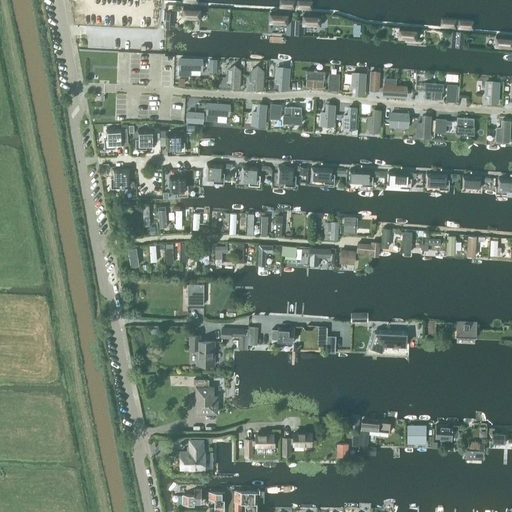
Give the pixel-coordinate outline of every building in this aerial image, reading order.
[(294,0),(280,0),(280,7),(294,8),(294,0)] [(312,1),(301,0),(297,0),(297,8),(311,9),(312,1)] [(200,19),(200,8),(183,7),(183,18),(200,19)] [(271,12),(270,23),(287,24),(287,20),(287,13),(271,12)] [(303,20),(303,25),(305,25),(320,26),(320,15),(303,14),(303,20)] [(442,18),(441,27),(455,28),(456,19),(442,18)] [(459,19),(458,28),(472,29),(473,21),(459,19)] [(287,24),(286,34),(294,35),(295,20),(287,20),(287,24)] [(295,20),(294,35),(302,35),(302,32),(303,25),(303,20),(295,20)] [(418,31),(398,29),(398,39),(417,41),(418,31)] [(457,31),(448,31),(447,47),(456,47),(457,31)] [(466,32),(457,31),(456,47),(465,48),(466,32)] [(511,39),(495,38),(494,48),(511,49),(511,39)] [(202,59),(180,59),(179,75),(189,75),(189,69),(201,69),(202,59)] [(234,66),(228,70),(227,80),(232,80),(232,88),(240,88),(241,71),(234,66)] [(255,81),(255,89),(263,89),(264,71),(258,67),(251,71),(250,81),(255,81)] [(289,68),(277,68),(275,69),(275,73),(276,74),(275,81),(280,81),(280,88),(288,89),(289,68)] [(314,71),(306,71),(306,78),(305,78),(305,79),(307,79),(306,87),(313,87),(313,88),(316,88),(316,87),(323,88),(323,80),(325,80),(325,79),(324,79),(325,72),(317,71),(314,70),(314,71)] [(379,72),(371,72),(370,90),(378,91),(379,72)] [(365,74),(352,73),(352,85),(356,86),(356,93),(364,94),(365,74)] [(339,74),(329,74),(328,90),(338,90),(339,74)] [(394,79),(385,79),(385,85),(384,85),(383,95),(406,97),(406,87),(405,86),(395,85),(395,81),(394,79)] [(490,94),(490,102),(498,102),(499,82),(486,81),(485,94),(490,94)] [(432,83),(425,82),(424,89),(424,90),(425,90),(424,98),(431,99),(434,100),(434,99),(441,99),(442,91),(443,91),(443,90),(442,90),(443,83),(436,83),(436,82),(432,82),(432,83)] [(457,85),(447,84),(446,101),(456,102),(457,85)] [(229,105),(208,103),(207,119),(210,119),(211,120),(215,121),(217,119),(217,114),(222,114),(223,115),(227,116),(229,114),(229,105)] [(281,104),(271,104),(270,118),(280,118),(281,104)] [(266,105),(258,105),(258,112),(253,112),(252,124),(265,125),(266,105)] [(335,105),(327,105),(326,112),(321,112),(321,125),(334,125),(335,105)] [(291,107),(285,106),(284,114),(283,114),(283,115),(283,122),(290,123),(294,124),(293,123),(301,124),(302,117),(302,116),(301,115),(302,107),(295,107),(295,106),(291,106),(291,107)] [(356,108),(348,108),(348,115),(344,115),(343,128),(355,129),(356,108)] [(381,111),(373,110),(372,118),(367,117),(367,127),(373,132),(380,129),(381,111)] [(203,113),(188,112),(187,122),(202,123),(203,113)] [(408,114),(391,113),(390,126),(407,127),(408,114)] [(431,116),(423,116),(422,123),(417,123),(417,135),(430,136),(431,116)] [(464,118),(457,117),(457,125),(455,125),(455,126),(456,126),(455,133),(463,134),(466,135),(466,134),(474,134),(474,127),(475,128),(475,127),(473,126),(474,118),(467,118),(467,117),(464,117),(464,118)] [(446,119),(436,119),(435,132),(445,132),(446,125),(452,125),(452,121),(446,120),(446,119)] [(510,121),(502,121),(501,128),(497,128),(496,140),(509,141),(510,121)] [(122,129),(107,130),(107,146),(123,145),(122,129)] [(154,131),(138,131),(139,146),(154,146),(154,131)] [(182,134),(167,135),(167,150),(183,150),(182,134)] [(223,165),(207,164),(206,180),(222,181),(223,165)] [(258,168),(243,167),(242,182),(257,183),(258,168)] [(294,168),(279,167),(278,182),(293,183),(294,168)] [(333,169),(313,168),(312,180),(332,181),(333,169)] [(129,169),(114,170),(114,185),(129,185),(129,169)] [(370,183),(371,171),(351,170),(350,182),(370,183)] [(409,173),(389,172),(389,184),(409,185),(409,173)] [(447,175),(427,174),(427,186),(447,187),(447,175)] [(186,177),(170,177),(170,193),(186,193),(186,177)] [(481,178),(463,177),(463,181),(464,181),(464,187),(480,188),(481,178)] [(511,179),(498,179),(498,183),(500,183),(500,189),(511,189),(511,179)] [(138,207),(132,208),(134,231),(140,230),(138,207)] [(158,207),(160,227),(167,227),(167,226),(170,225),(169,218),(166,219),(165,207),(158,207)] [(357,217),(344,216),(344,224),(341,224),(340,232),(357,233),(357,217)] [(330,221),(324,221),(324,239),(338,239),(338,221),(330,221)] [(150,226),(149,226),(150,235),(158,234),(157,225),(150,226)] [(390,229),(382,228),(380,247),(388,248),(390,229)] [(412,232),(404,231),(402,252),(411,252),(412,232)] [(456,236),(447,236),(447,254),(455,254),(456,236)] [(476,237),(468,236),(467,256),(475,257),(476,237)] [(441,239),(425,238),(424,244),(421,244),(420,249),(422,249),(422,250),(427,251),(428,251),(429,245),(441,246),(441,239)] [(498,240),(491,240),(490,255),(497,255),(498,240)] [(371,243),(357,242),(356,252),(370,254),(370,256),(379,256),(380,242),(371,241),(371,243)] [(273,244),(259,243),(258,264),(266,265),(266,251),(273,252),(273,244)] [(209,245),(197,246),(198,256),(210,255),(209,245)] [(297,246),(282,245),(281,255),(285,255),(285,259),(295,260),(297,246)] [(227,246),(215,246),(215,259),(222,259),(222,253),(228,253),(227,246)] [(136,247),(128,249),(131,266),(139,265),(136,247)] [(330,251),(311,249),(310,255),(309,255),(309,265),(315,265),(315,256),(330,257),(330,251)] [(356,250),(341,249),(339,263),(355,264),(356,250)] [(368,314),(351,314),(351,323),(368,323),(368,314)] [(461,324),(461,334),(476,334),(477,324),(461,324)] [(256,327),(248,326),(247,344),(255,345),(256,327)] [(295,327),(278,327),(271,326),(270,340),(277,340),(277,344),(294,344),(295,327)] [(407,331),(376,329),(376,332),(375,332),(375,333),(372,332),(368,346),(382,352),(384,345),(406,346),(407,331)] [(198,338),(188,338),(188,351),(195,352),(195,367),(212,368),(213,344),(198,344),(198,338)] [(208,379),(193,379),(193,387),(196,387),(196,413),(217,413),(217,396),(213,396),(213,387),(208,387),(208,379)] [(376,431),(376,421),(360,420),(358,453),(374,455),(375,446),(366,445),(368,430),(376,431)] [(407,442),(426,442),(426,424),(407,423),(407,442)] [(453,424),(436,423),(435,438),(440,438),(440,440),(452,441),(453,424)] [(490,428),(490,434),(492,434),(491,443),(505,444),(505,430),(494,430),(494,428),(490,428)] [(311,433),(294,433),(294,439),(290,439),(290,438),(283,438),(283,455),(290,455),(290,444),(294,444),(302,444),(302,443),(311,443),(311,433)] [(273,434),(256,434),(256,440),(252,440),(252,439),(245,439),(245,456),(252,456),(252,445),(256,445),(256,446),(264,446),(264,444),(273,444),(273,434)] [(203,440),(190,440),(190,451),(181,451),(181,469),(185,469),(185,471),(193,471),(193,469),(203,469),(203,440)] [(467,448),(465,448),(464,458),(482,458),(483,442),(477,442),(477,440),(470,440),(470,442),(467,442),(467,448)] [(348,444),(337,444),(337,457),(348,458),(348,444)] [(257,491),(234,490),(233,511),(240,511),(240,502),(245,502),(244,511),(256,511),(257,502),(264,502),(264,490),(259,490),(259,488),(257,488),(257,491)] [(194,495),(182,495),(182,505),(194,505),(194,502),(201,502),(202,489),(194,489),(194,495)] [(222,492),(209,492),(209,500),(214,500),(214,511),(224,511),(224,499),(222,499),(222,492)]
